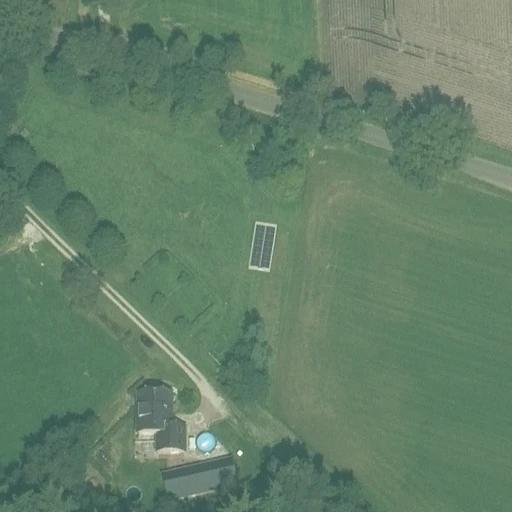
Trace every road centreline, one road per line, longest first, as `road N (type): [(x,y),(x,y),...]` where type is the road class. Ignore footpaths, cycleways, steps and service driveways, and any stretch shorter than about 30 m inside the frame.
road 1 (unclassified): [(511,180),(0,21)]
road 2 (track): [(239,420),(15,201)]
